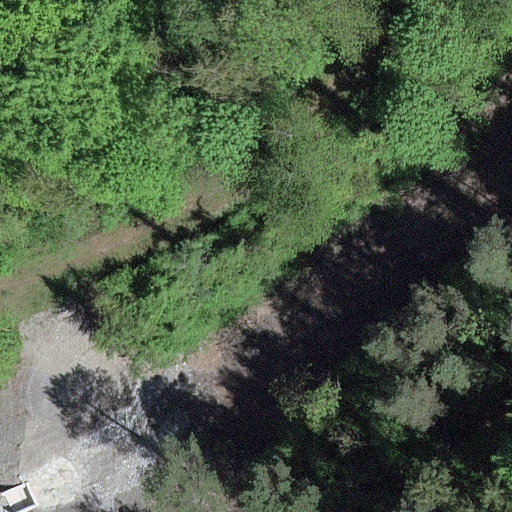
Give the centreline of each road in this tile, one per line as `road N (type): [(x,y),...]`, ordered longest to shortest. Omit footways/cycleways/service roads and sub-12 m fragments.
road 1 (track): [(422,0),(359,79),(206,203),(39,283),(0,289)]
road 2 (track): [(39,283),(69,434),(94,511)]
